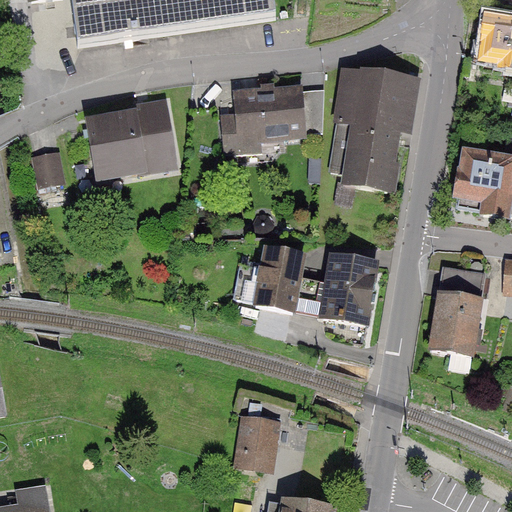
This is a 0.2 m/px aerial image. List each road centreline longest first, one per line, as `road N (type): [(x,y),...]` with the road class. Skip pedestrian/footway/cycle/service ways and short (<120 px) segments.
road 1 (residential): [(447,22),(298,61),(159,75),(80,98),(0,136)]
road 2 (residential): [(419,236),(372,511)]
road 3 (residential): [(447,22),(419,236)]
